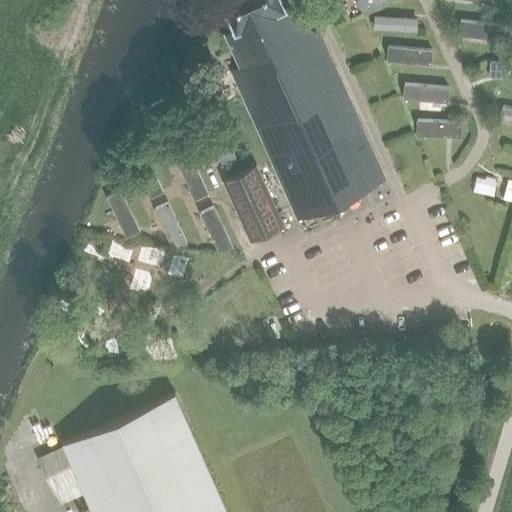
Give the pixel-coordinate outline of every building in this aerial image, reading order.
[(298,219),(385,179),(318,30),(313,32),(300,20),(292,1),(284,5),(282,0),(223,0),(235,27),(225,31),(241,65),(231,70),(298,219)] [(356,0),(362,13),(391,0),(356,0)] [(374,16),(373,29),(416,32),(417,18),(374,16)] [(460,21),(459,36),(502,39),(503,24),(460,21)] [(387,46),(385,61),(430,66),(431,66),(432,50),(387,46)] [(511,64),(489,62),(487,75),(511,78),(511,64)] [(403,84),(402,98),(446,103),(447,103),(448,88),(403,84)] [(164,100),(149,107),(167,146),(168,146),(183,139),(164,100)] [(511,108),(502,106),(499,120),(511,122),(511,108)] [(215,115),(201,122),(221,164),(235,157),(215,115)] [(415,120),(414,134),(461,136),(461,122),(415,120)] [(143,152),(130,158),(149,198),(162,192),(143,152)] [(188,153),(174,159),(194,199),(207,193),(188,153)] [(251,240),(284,225),(256,164),(223,179),(251,240)] [(106,198),(105,198),(125,238),(139,231),(119,191),(106,198)] [(168,202),(154,209),(173,249),(187,243),(168,202)] [(213,207),(199,213),(218,253),(232,247),(232,246),(213,207)] [(93,511),(227,511),(175,392),(63,442),(93,511)]
